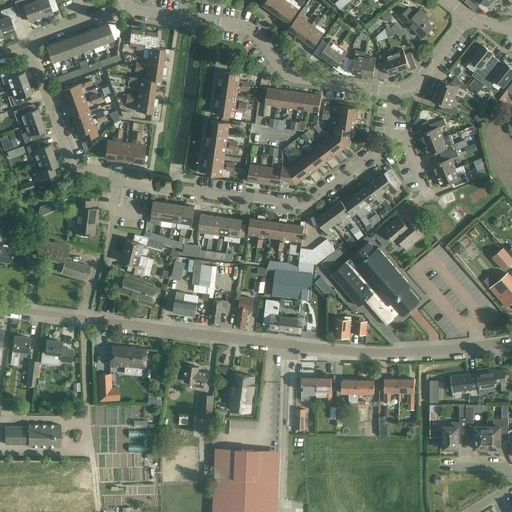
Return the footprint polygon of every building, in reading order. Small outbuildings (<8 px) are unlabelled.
[(28,21),(40,17),(35,1),(29,4),(27,0),(19,0),(15,2),(19,14),(25,12),(28,21)] [(55,2),(54,0),(38,0),(35,1),(40,17),(52,12),(49,4),(55,2)] [(266,0),(263,5),(272,11),(279,0),(266,0)] [(290,3),(286,0),(279,0),(272,11),(280,17),(290,3)] [(493,2),(494,0),(470,0),(478,6),(482,1),(491,9),(495,4),(493,2)] [(290,3),(280,17),(289,23),(294,15),(299,9),(290,3)] [(311,24),(307,21),(297,35),(305,41),(315,27),(317,24),(329,7),(326,5),(311,24)] [(288,29),(297,35),(307,21),(309,18),(304,15),(308,9),(304,6),(288,29)] [(2,17),(0,18),(0,28),(2,35),(14,31),(11,22),(17,20),(14,11),(13,7),(6,9),(0,11),(2,17)] [(429,18),(423,12),(420,9),(413,16),(407,10),(409,8),(409,7),(398,18),(410,30),(413,27),(422,38),(433,27),(427,20),(429,18)] [(383,14),(383,21),(392,22),(392,14),(383,14)] [(377,21),(367,28),(371,33),(380,26),(377,21)] [(400,37),(405,32),(396,22),(391,27),(400,37)] [(97,28),(103,44),(114,40),(108,24),(97,28)] [(388,26),(376,37),(381,42),(393,31),(388,26)] [(324,33),(315,27),(305,41),(314,47),(324,33)] [(97,28),(87,31),(93,47),(103,44),(97,28)] [(131,30),(125,29),(124,34),(130,35),(128,44),(136,45),(142,46),(144,46),(144,47),(149,47),(155,48),(157,33),(146,31),(145,42),(143,42),(141,41),(142,31),(131,29),(131,30)] [(77,35),(83,51),(93,47),(87,31),(77,35)] [(72,55),(83,51),(77,35),(67,39),(72,55)] [(56,43),(62,59),(72,55),(67,39),(56,43)] [(320,55),(328,61),(339,46),(330,39),(328,43),(323,40),(313,53),(318,57),(320,55)] [(56,43),(46,47),(52,63),(62,59),(56,43)] [(497,59),(492,55),(493,53),(483,45),(470,60),(479,67),(472,75),(480,81),(497,59)] [(343,74),(349,59),(345,56),(348,52),(339,46),(328,61),(337,67),(336,69),(340,72),(343,73),(343,74)] [(169,50),(155,48),(149,47),(148,56),(164,58),(164,53),(169,54),(169,50)] [(354,59),(349,59),(343,74),(344,74),(346,75),(352,75),(352,73),(363,75),(365,56),(366,51),(356,49),(355,55),(354,59)] [(403,50),(393,53),(400,71),(409,67),(410,69),(416,67),(411,52),(405,54),(403,50)] [(386,52),(379,55),(380,63),(382,80),(382,79),(385,78),(390,77),(390,74),(400,71),(393,53),(387,56),(386,52)] [(135,67),(166,71),(167,68),(162,67),(164,58),(148,56),(146,65),(135,63),(135,67)] [(363,75),(373,76),(373,78),(378,79),(381,79),(381,80),(382,80),(380,63),(375,62),(376,58),(365,56),(363,75)] [(488,88),(494,80),(503,87),(511,75),(511,68),(505,63),(504,64),(497,59),(480,81),(488,88)] [(81,69),(83,74),(90,71),(88,66),(81,69)] [(144,79),(160,81),(161,74),(166,75),(166,71),(135,67),(134,71),(145,72),(144,79)] [(0,74),(3,85),(9,83),(11,89),(28,83),(26,77),(27,76),(26,71),(19,74),(17,68),(0,74)] [(218,82),(239,85),(240,74),(224,72),(223,79),(219,78),(218,82)] [(141,78),(139,89),(154,92),(156,84),(160,85),(160,81),(144,79),(141,78)] [(453,85),(439,80),(436,91),(455,98),(459,88),(466,90),(467,87),(466,85),(458,79),(453,85)] [(474,79),(469,85),(477,91),(475,93),(480,96),(482,93),(480,91),(484,86),(474,79)] [(84,83),(80,84),(62,90),(68,108),(86,101),(81,88),(85,86),(93,84),(91,80),(84,83)] [(218,82),(218,86),(222,86),(221,93),(237,96),(239,85),(218,82)] [(511,82),(498,100),(499,101),(481,124),(484,126),(503,102),(502,102),(509,93),(511,97),(511,82)] [(11,106),(19,103),(29,100),(27,95),(33,92),(32,88),(30,88),(28,83),(11,89),(13,95),(8,97),(11,106)] [(267,88),(265,105),(276,106),(278,89),(267,88)] [(158,99),(153,99),(154,92),(139,89),(137,100),(157,103),(158,99)] [(276,106),(287,108),(289,91),(278,89),(276,106)] [(289,91),(287,108),(297,109),(300,92),(289,91)] [(443,111),(457,116),(459,110),(452,107),(455,98),(436,91),(432,101),(445,106),(443,111)] [(297,109),(308,111),(311,94),(300,92),(297,109)] [(215,104),(235,106),(237,96),(221,93),(220,100),(216,100),(215,104)] [(308,111),(319,112),(321,95),(311,94),(308,111)] [(492,95),(487,101),(493,106),(498,100),(492,95)] [(92,104),(99,102),(98,98),(90,100),(86,101),(68,108),(72,117),(89,110),(88,106),(92,104)] [(152,106),(157,106),(157,103),(137,100),(136,111),(151,113),(152,106)] [(485,101),(477,111),(485,117),(493,107),(485,101)] [(215,104),(215,107),(219,108),(218,115),(234,117),(235,106),(215,104)] [(24,125),(41,119),(39,113),(41,113),(39,108),(33,110),(31,105),(21,108),(13,111),(17,121),(22,119),(24,125)] [(339,117),(356,119),(357,108),(341,106),(339,117)] [(93,120),(104,115),(103,111),(95,114),(91,116),(89,110),(72,117),(75,126),(93,120)] [(98,135),(96,129),(94,123),(105,119),(104,115),(93,120),(75,126),(78,135),(80,135),(82,141),(98,135)] [(335,128),(351,130),(354,130),(356,119),(339,117),(338,126),(335,126),(335,128)] [(25,143),(33,140),(42,137),(40,131),(47,129),(45,125),(43,125),(41,119),(24,125),(27,132),(21,134),(25,143)] [(439,128),(446,125),(444,119),(431,124),(433,129),(420,134),(424,145),(443,137),(439,128)] [(212,131),(228,134),(230,123),(209,120),(209,124),(213,125),(212,131)] [(317,123),(314,126),(319,132),(322,130),(317,123)] [(104,158),(114,159),(118,129),(114,128),(113,141),(107,140),(104,158)] [(332,135),(343,149),(345,153),(349,150),(346,147),(349,144),(351,130),(335,128),(334,134),(332,135)] [(123,161),(126,143),(121,142),(121,137),(123,129),(118,129),(114,159),(123,161)] [(479,129),(486,162),(489,162),(482,129),(479,129)] [(123,161),(133,162),(137,132),(133,131),(132,139),(132,143),(126,143),(123,161)] [(207,138),(206,142),(226,145),(228,134),(212,131),(211,139),(207,138)] [(142,163),(145,145),(139,144),(141,132),(137,132),(133,162),(142,163)] [(307,141),(311,138),(306,132),(302,135),(307,141)] [(444,155),(456,150),(450,134),(443,137),(424,145),(428,155),(442,150),(444,155)] [(332,135),(324,142),(334,155),(343,149),(332,135)] [(5,150),(17,146),(14,140),(3,144),(5,150)] [(52,149),(53,148),(52,144),(45,146),(43,141),(26,147),(30,157),(35,155),(37,161),(54,155),(52,149)] [(206,142),(206,145),(210,146),(209,153),(225,155),(226,145),(206,142)] [(334,155),(324,142),(316,148),(326,162),(334,155)] [(293,152),(296,149),(291,143),(288,145),(293,152)] [(293,152),(288,145),(284,148),(289,154),(293,152)] [(316,148),(312,151),(307,155),(317,168),(326,162),(316,148)] [(433,166),(437,176),(455,168),(451,159),(459,156),(456,150),(444,155),(446,160),(433,166)] [(204,159),(203,163),(223,166),(227,166),(235,167),(235,164),(224,162),(225,155),(209,153),(208,160),(204,159)] [(38,180),(46,177),(55,174),(53,167),(59,165),(58,160),(56,161),(54,155),(37,161),(39,168),(34,169),(38,180)] [(309,175),(317,168),(307,155),(299,161),(309,175)] [(302,180),(309,175),(299,161),(291,167),(298,182),(301,186),(304,184),(302,180)] [(203,163),(203,167),(207,167),(206,175),(222,177),(223,166),(203,163)] [(249,172),(247,181),(258,183),(261,166),(250,164),(249,172)] [(269,184),(272,168),(261,166),(258,183),(269,184)] [(280,186),(281,183),(283,166),(282,166),(281,169),(272,168),(269,184),(280,186)] [(281,183),(295,185),(298,182),(291,167),(283,166),(281,183)] [(469,181),(462,166),(455,168),(437,176),(441,186),(454,181),(456,186),(469,181)] [(486,177),(483,169),(476,172),(479,180),(486,177)] [(389,187),(394,194),(398,191),(396,188),(402,184),(392,171),(386,175),(385,173),(376,179),(385,190),(389,187)] [(368,185),(381,203),(385,200),(381,193),(385,190),(376,179),(368,185)] [(19,187),(22,193),(35,188),(32,182),(19,187)] [(381,203),(368,185),(360,191),(369,203),(373,200),(377,206),(381,203)] [(372,208),(369,203),(360,191),(352,197),(365,215),(369,212),(368,210),(372,208)] [(344,204),(350,212),(352,215),(356,212),(361,218),(365,215),(352,197),(349,200),(346,196),(341,200),(344,204)] [(76,234),(90,235),(90,234),(93,235),(95,218),(97,219),(99,209),(91,208),(92,201),(76,199),(75,208),(79,208),(76,234)] [(341,200),(333,207),(346,224),(350,221),(346,215),(350,212),(344,204),(341,200)] [(388,212),(392,209),(386,200),(382,204),(385,208),(388,212)] [(39,207),(38,216),(38,217),(56,209),(52,201),(39,207)] [(164,202),(154,201),(151,218),(157,219),(157,224),(161,225),(164,202)] [(161,225),(161,226),(171,228),(172,221),(174,204),(164,202),(161,225)] [(184,205),(174,204),(172,221),(178,222),(177,228),(181,228),(184,205)] [(184,205),(181,228),(191,230),(195,207),(184,205)] [(333,207),(325,213),(333,224),(337,221),(342,227),(346,224),(333,207)] [(382,211),(379,213),(383,218),(388,212),(385,208),(382,211)] [(325,213),(316,219),(329,237),(334,233),(329,227),(333,224),(325,213)] [(199,231),(204,232),(204,238),(208,238),(211,215),(201,214),(199,231)] [(211,215),(208,238),(212,239),(213,233),(219,234),(221,217),(211,215)] [(248,234),(259,236),(262,216),(258,215),(258,219),(250,218),(249,228),(248,234)] [(269,237),(272,221),(265,220),(265,216),(262,216),(259,236),(269,237)] [(398,216),(383,229),(393,241),(397,238),(407,249),(421,236),(411,225),(408,228),(398,216)] [(219,234),(225,235),(224,240),(228,241),(232,218),(221,217),(219,234)] [(239,237),(242,220),(232,218),(228,241),(233,242),(234,236),(239,237)] [(272,221),(269,237),(280,239),(283,219),(280,218),(279,222),(272,221)] [(280,239),(291,240),(293,224),(286,223),(287,219),(283,219),(280,239)] [(303,232),(305,222),(301,221),(300,225),(293,224),(291,240),(302,241),(303,232)] [(367,231),(373,226),(370,222),(365,227),(367,231)] [(378,226),(369,234),(375,240),(376,238),(377,238),(382,233),(383,232),(378,226)] [(356,227),(351,231),(353,235),(358,240),(363,235),(363,234),(359,230),(356,227)] [(158,241),(159,236),(145,232),(144,236),(149,238),(158,241)] [(164,243),(158,241),(149,238),(144,236),(135,234),(133,241),(127,239),(124,250),(141,255),(144,244),(162,249),(164,243)] [(356,243),(351,236),(346,241),(351,247),(356,243)] [(41,239),(36,255),(57,262),(56,266),(55,271),(58,271),(61,272),(87,279),(90,266),(65,260),(69,248),(53,243),(41,239)] [(322,243),(330,254),(335,250),(327,239),(322,243)] [(365,301),(387,325),(395,319),(394,318),(399,313),(402,317),(412,308),(420,301),(409,288),(411,286),(378,247),(375,250),(368,242),(331,274),(359,306),(365,301)] [(461,242),(453,248),(459,255),(467,249),(461,242)] [(177,248),(183,250),(182,254),(192,255),(193,247),(185,246),(179,243),(177,248)] [(330,254),(322,243),(317,246),(326,258),(330,254)] [(290,245),(289,254),(300,255),(301,248),(302,245),(298,245),(298,246),(290,245)] [(317,246),(313,250),(317,264),(326,258),(317,246)] [(13,249),(0,247),(0,261),(11,263),(13,249)] [(193,247),(192,255),(206,257),(206,251),(200,251),(199,248),(193,247)] [(493,258),(504,270),(511,262),(511,257),(504,248),(493,258)] [(172,250),(170,254),(174,257),(178,257),(179,251),(172,249),(172,250)] [(307,249),(305,263),(317,264),(313,250),(307,249)] [(126,271),(144,276),(149,258),(141,256),(141,255),(124,250),(121,262),(128,264),(126,271)] [(194,292),(213,294),(217,266),(209,265),(210,261),(195,259),(192,284),(195,285),(194,292)] [(310,300),(313,273),(304,272),(304,269),(287,263),(270,260),(267,269),(276,270),(273,295),(310,300)] [(511,277),(507,273),(500,279),(494,271),(483,280),(501,301),(505,306),(507,308),(511,303),(511,277)] [(315,281),(326,295),(334,289),(323,275),(315,281)] [(120,291),(153,303),(158,289),(124,277),(120,291)] [(254,291),(263,292),(265,278),(262,278),(261,282),(256,281),(254,291)] [(334,290),(329,294),(333,299),(337,295),(334,290)] [(173,313),(195,317),(197,303),(184,301),(185,293),(177,292),(176,299),(175,299),(173,313)] [(117,313),(120,296),(113,295),(110,311),(117,313)] [(236,326),(245,328),(248,307),(252,308),(254,299),(241,297),(240,305),(239,305),(236,326)] [(211,313),(210,323),(219,325),(222,307),(226,308),(227,301),(214,300),(211,313)] [(265,302),(262,322),(271,324),(270,328),(300,332),(301,322),(302,318),(296,318),(296,317),(290,316),(290,317),(276,315),(278,304),(265,302)] [(350,333),(366,334),(367,321),(352,320),(352,319),(336,318),(334,337),(349,338),(350,333)] [(30,338),(14,336),(11,356),(10,365),(17,365),(17,358),(18,358),(19,351),(28,352),(30,338)] [(42,351),(40,363),(59,365),(60,361),(61,361),(71,362),(73,350),(61,349),(61,342),(46,340),(45,352),(42,351)] [(146,349),(112,346),(110,365),(144,369),(146,349)] [(30,361),(26,386),(35,387),(36,377),(38,362),(30,361)] [(186,365),(184,381),(197,382),(196,388),(203,388),(204,384),(205,384),(206,373),(198,372),(199,367),(186,365)] [(479,389),(498,386),(498,389),(506,388),(504,370),(496,371),(496,370),(477,373),(479,389)] [(111,373),(98,374),(99,402),(120,401),(119,387),(112,387),(111,373)] [(450,376),(452,386),(452,392),(453,392),(453,397),(462,396),(461,393),(470,392),(471,395),(470,395),(470,401),(479,402),(479,396),(480,396),(479,389),(477,373),(450,376)] [(235,374),(233,388),(241,389),(242,384),(253,386),(254,376),(235,374)] [(316,397),(316,378),(302,378),(301,401),(309,401),(309,395),(316,395),(316,397)] [(316,378),(316,397),(325,397),(325,402),(331,402),(331,391),(332,391),(332,378),(316,378)] [(384,379),(384,402),(390,402),(391,391),(399,391),(399,379),(384,379)] [(399,379),(399,391),(408,391),(408,402),(414,402),(415,379),(399,379)] [(342,393),(350,393),(349,401),(351,401),(350,406),(358,406),(358,401),(358,393),(358,380),(342,380),(342,393)] [(358,393),(374,393),(374,380),(358,380),(358,393)] [(233,388),(230,410),(250,412),(252,395),(257,396),(258,386),(253,386),(242,384),(241,389),(233,388)] [(201,394),(200,417),(201,418),(201,426),(212,427),(214,395),(201,394)] [(430,405),(430,413),(442,413),(442,405),(430,405)] [(214,417),(225,419),(226,409),(215,408),(214,417)] [(296,409),(296,429),(305,429),(305,409),(296,409)] [(443,427),(443,448),(447,448),(447,451),(455,451),(455,449),(458,449),(458,434),(467,434),(467,424),(466,424),(466,418),(466,409),(459,409),(459,418),(459,422),(451,422),(451,427),(443,427)] [(180,414),(179,424),(188,425),(189,414),(180,414)] [(508,419),(493,419),(493,427),(487,427),(487,451),(494,451),(494,449),(500,449),(500,434),(508,434),(508,419)] [(4,426),(4,444),(17,444),(28,444),(28,446),(50,447),(60,447),(61,425),(51,425),(28,425),(28,427),(18,427),(4,426)] [(487,451),(487,427),(474,427),(474,448),(480,448),(480,451),(487,451)] [(275,511),(277,460),(278,451),(218,448),(214,511),(275,511)]
